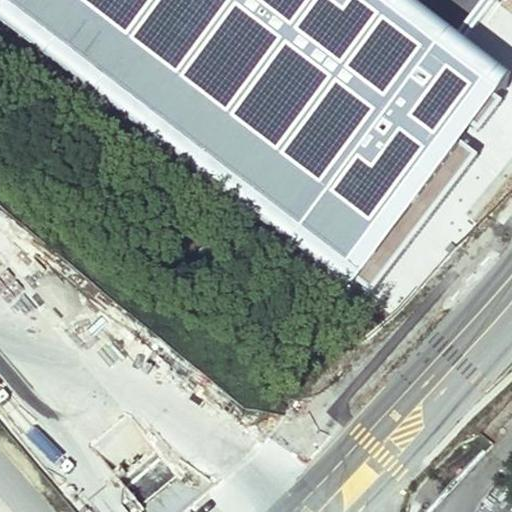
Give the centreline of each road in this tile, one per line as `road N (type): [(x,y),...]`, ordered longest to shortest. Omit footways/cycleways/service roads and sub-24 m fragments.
road 1 (unknown): [(0,119),(359,423)]
road 2 (tertiary): [(511,257),(277,511)]
road 3 (tertiary): [(358,511),(511,342)]
